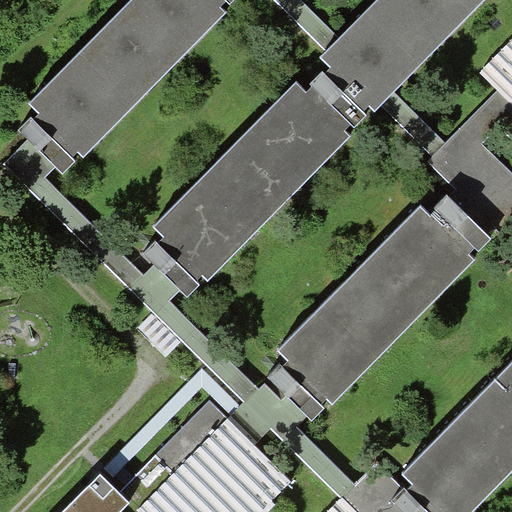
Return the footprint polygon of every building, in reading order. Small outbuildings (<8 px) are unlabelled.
[(133,0),(30,107),(40,117),(34,123),(31,121),(20,133),(30,141),(55,168),(63,176),(77,164),(75,160),(79,155),(84,161),(226,16),(219,9),(227,0),(133,0)] [(200,278),(206,284),(348,138),(340,131),(365,106),(372,113),(380,106),(391,94),(482,0),(378,0),(339,41),(326,54),(319,62),(326,69),(301,95),(291,85),(149,229),(162,242),(157,247),(153,243),(141,255),(156,270),(180,294),(187,301),(199,289),(193,284),(200,278)] [(339,41),(294,0),(270,0),(326,54),(339,41)] [(511,221),(511,45),(481,76),(500,94),(448,147),(435,159),(430,165),(454,188),(432,211),(420,199),(278,347),(284,354),(279,359),(289,368),(284,373),(280,369),(258,389),(244,403),(226,421),(209,405),(119,496),(135,511),(264,511),(296,481),(259,444),(273,430),(286,445),(301,430),(315,417),(327,404),(321,398),(326,392),(334,400),(476,257),(469,250),(475,244),(482,251),(491,242),(504,229),(511,221)] [(391,94),(380,106),(435,159),(448,147),(391,94)] [(244,403),(258,389),(169,301),(180,294),(156,270),(147,277),(45,179),(55,168),(30,141),(4,166),(244,403)] [(511,360),(399,476),(413,491),(409,495),(379,466),(358,487),(343,502),(332,511),(466,511),(511,466),(511,360)] [(343,502),(358,487),(301,430),(286,445),(343,502)] [(135,511),(119,496),(100,478),(67,511),(135,511)]
